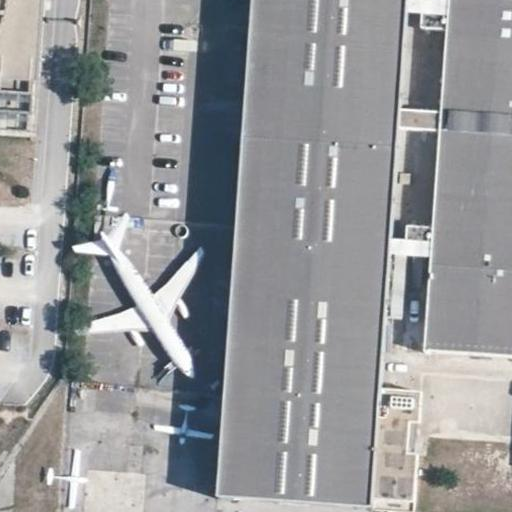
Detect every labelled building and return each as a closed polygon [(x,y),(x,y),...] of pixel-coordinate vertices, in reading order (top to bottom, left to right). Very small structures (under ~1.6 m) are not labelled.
[(0,112),(0,134),(36,137),(46,0),(39,0),(31,115),(0,112)] [(0,0),(0,112),(31,115),(39,0),(0,0)] [(260,0),(226,398),(218,498),(372,508),(381,393),(392,253),(410,0),(260,0)] [(433,256),(450,2),(440,1),(419,0),(410,0),(392,253),(433,256)] [(511,0),(450,0),(450,2),(433,256),(426,353),(511,358),(511,0)] [(372,508),(411,511),(422,397),(381,393),(372,508)]
